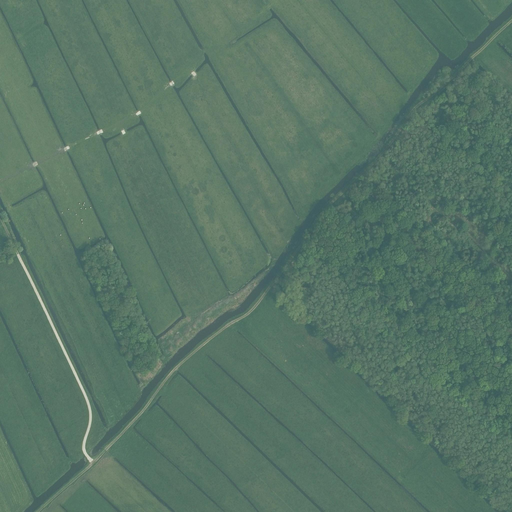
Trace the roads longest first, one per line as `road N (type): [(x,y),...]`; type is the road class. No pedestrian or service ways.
road 1 (track): [(479,52),(319,216),(260,302),(223,329)]
road 2 (track): [(93,461),(84,453),(89,404),(22,261),(26,243),(0,189)]
road 3 (track): [(39,511),(223,329)]
road 4 (track): [(0,180),(134,115),(201,51)]
